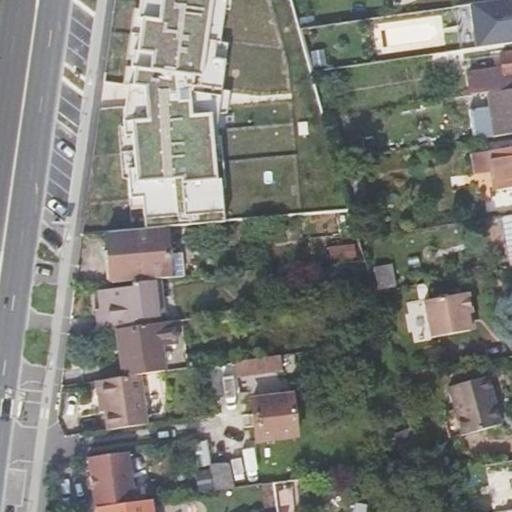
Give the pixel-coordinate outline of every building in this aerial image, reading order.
[(141,0),(126,124),(129,232),(163,229),(223,220),(218,127),(225,59),(215,55),(225,0),(141,0)] [(511,54),(501,56),(503,69),(468,74),(471,95),(487,92),(511,88),(511,54)] [(511,88),(487,92),(495,137),(511,134),(511,88)] [(511,214),(502,216),(511,268),(511,267),(511,214)] [(129,232),(105,234),(109,286),(141,283),(166,281),(163,229),(129,232)] [(377,288),(395,285),(391,263),(374,266),(377,288)] [(116,330),(153,325),(152,302),(156,301),(154,284),(129,286),(130,290),(97,293),(99,318),(92,318),(94,334),(116,330)] [(431,336),(470,328),(467,312),(471,311),(467,290),(424,299),(431,336)] [(170,323),(153,325),(116,330),(122,381),(164,375),(161,348),(173,346),(170,323)] [(275,359),(232,365),(235,383),(278,376),(275,359)] [(462,435),(501,425),(488,376),(450,387),(462,435)] [(139,378),(122,381),(96,384),(99,404),(102,404),(104,415),(107,433),(146,427),(139,378)] [(256,443),(297,437),(291,397),(250,403),(256,443)] [(123,456),(84,461),(91,510),(96,509),(103,508),(130,504),(123,456)] [(228,465),(209,467),(210,473),(213,493),(234,490),(228,465)] [(213,493),(210,473),(195,475),(198,495),(213,493)] [(149,511),(148,502),(103,508),(96,509),(96,511),(149,511)]
